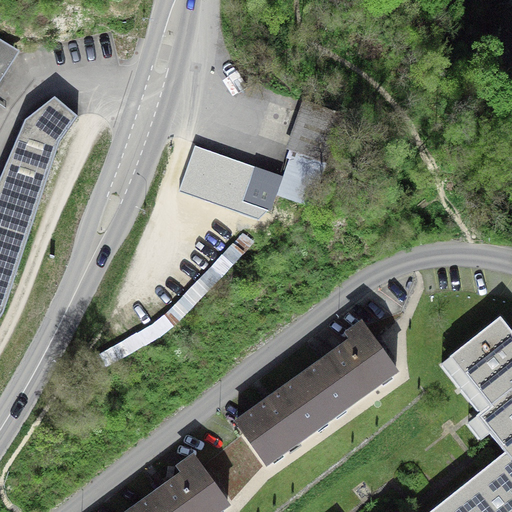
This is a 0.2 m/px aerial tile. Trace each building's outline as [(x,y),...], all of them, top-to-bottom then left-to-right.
[(0,82),(13,63),(0,51),(0,82)] [(77,118),(55,98),(25,121),(0,179),(0,318),(3,313),(59,143),(77,118)] [(337,113),(306,102),(290,147),(325,159),(337,126),(333,124),(337,113)] [(257,169),(197,148),(189,172),(248,193),(245,202),(269,210),(278,182),(255,173),(257,169)] [(302,177),(286,171),(277,196),(311,208),(320,184),(302,177)] [(491,407),(511,390),(511,334),(500,320),(452,358),(491,407)] [(301,379),(330,418),(395,371),(363,326),(349,337),(353,342),(301,379)] [(330,418),(301,379),(237,424),(265,463),(330,418)] [(511,390),(491,407),(478,417),(507,453),(511,460),(511,390)] [(511,511),(511,460),(507,453),(458,492),(473,511),(511,511)] [(133,511),(215,511),(227,504),(195,459),(181,470),(185,475),(133,511)] [(473,511),(458,492),(432,511),(473,511)]
